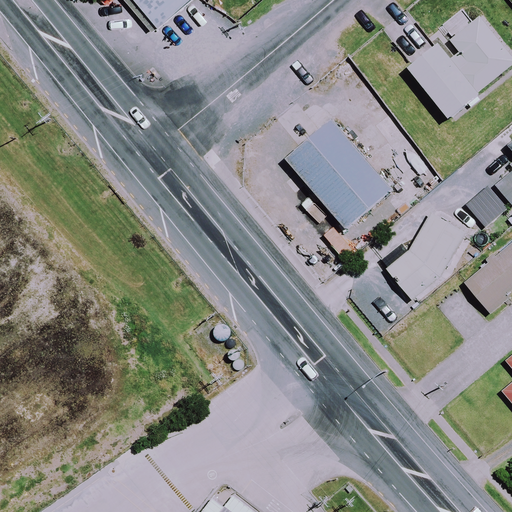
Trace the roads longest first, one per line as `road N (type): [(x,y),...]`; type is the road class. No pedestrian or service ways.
road 1 (secondary): [(452,511),(149,155)]
road 2 (residential): [(149,155),(333,0)]
road 3 (secondary): [(149,155),(22,0)]
